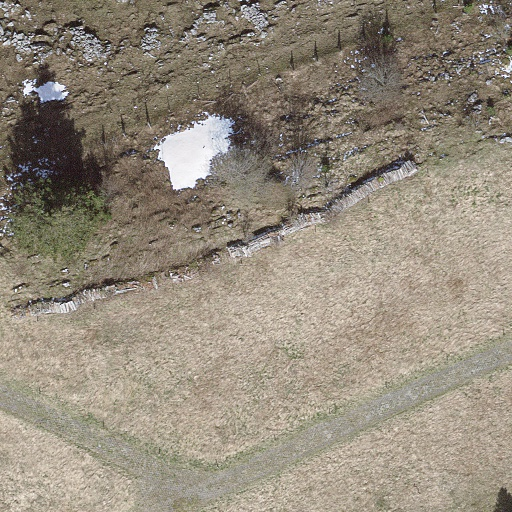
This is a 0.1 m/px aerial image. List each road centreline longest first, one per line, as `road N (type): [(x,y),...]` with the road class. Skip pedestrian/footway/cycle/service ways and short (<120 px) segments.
road 1 (track): [(511,364),(205,511)]
road 2 (track): [(0,403),(186,490)]
